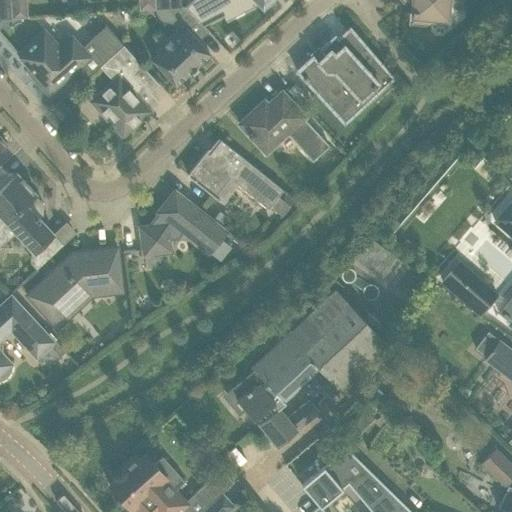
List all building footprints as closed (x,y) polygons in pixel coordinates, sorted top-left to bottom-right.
[(0,0),(0,18),(10,18),(9,0),(0,0)] [(9,0),(10,18),(27,17),(25,0),(9,0)] [(137,0),(138,9),(154,8),(154,1),(153,0),(137,0)] [(153,0),(154,1),(154,8),(180,7),(181,7),(180,0),(153,0)] [(191,0),(185,6),(193,15),(203,25),(222,15),(239,6),(242,12),(259,3),(262,6),(268,0),(191,0)] [(412,0),(413,0),(412,10),(411,15),(412,15),(411,21),(425,22),(432,17),(446,18),(447,4),(453,0),(412,0)] [(183,25),(193,15),(185,6),(181,7),(180,7),(154,8),(155,12),(156,15),(159,19),(161,21),(166,22),(170,22),(176,29),(153,50),(157,54),(151,59),(175,85),(189,72),(189,73),(196,67),(196,66),(209,54),(183,25)] [(103,63),(122,45),(105,25),(91,37),(97,44),(91,50),(103,63)] [(343,123),(392,78),(350,27),(337,38),(335,35),(319,49),(324,55),(317,61),(312,56),(296,71),(343,123)] [(71,37),(59,48),(43,30),(17,53),(30,67),(27,69),(48,92),(88,56),(71,37)] [(131,73),(141,65),(122,45),(103,63),(99,66),(112,80),(89,100),(110,122),(108,124),(111,128),(113,126),(122,136),(150,110),(132,91),(140,83),(131,73)] [(295,84),(287,91),(300,104),(307,97),(295,84)] [(306,118),(295,106),(281,91),(259,112),(255,108),(238,123),(247,133),(247,134),(265,154),(288,134),(311,160),(328,145),(304,119),(306,118)] [(205,152),(186,175),(199,185),(215,197),(230,178),(238,185),(267,208),(269,207),(277,197),(282,190),(235,152),(220,140),(208,154),(205,152)] [(483,156),(473,167),(487,179),(497,168),(483,156)] [(511,160),(501,170),(511,181),(511,184),(511,185),(511,160)] [(0,169),(0,166),(1,166),(0,165),(0,224),(34,193),(16,173),(9,179),(0,169)] [(151,225),(139,227),(142,246),(143,256),(144,256),(161,254),(162,254),(171,252),(169,239),(171,239),(178,239),(181,235),(207,255),(209,253),(220,239),(226,232),(221,228),(211,220),(190,203),(174,190),(157,212),(158,213),(151,222),(151,225)] [(34,193),(0,224),(0,245),(14,233),(32,251),(42,263),(48,258),(63,244),(62,243),(60,245),(51,235),(53,234),(53,233),(39,219),(42,216),(43,204),(34,194),(35,194),(34,193)] [(277,197),(269,207),(282,217),(290,207),(277,197)] [(499,213),(493,221),(511,237),(511,199),(510,200),(499,213)] [(391,217),(386,224),(393,230),(399,223),(391,217)] [(122,293),(119,266),(117,247),(97,249),(97,250),(82,264),(71,252),(24,295),(56,330),(92,297),(122,293)] [(458,261),(440,281),(478,315),(496,294),(458,261)] [(346,397),(395,352),(337,292),(267,352),(252,365),(264,379),(259,383),(258,381),(256,383),(278,408),(283,403),(281,401),(320,369),(346,397)] [(58,357),(64,351),(10,295),(0,304),(0,378),(5,376),(9,371),(10,365),(11,364),(0,352),(0,340),(10,330),(26,347),(28,344),(38,355),(47,346),(58,357)] [(487,331),(475,348),(486,356),(484,359),(511,380),(511,350),(498,340),(487,331)] [(287,419),(278,408),(256,383),(236,400),(252,419),(256,416),(260,421),(258,422),(277,444),(292,432),(306,420),(306,421),(317,410),(309,401),(287,419)] [(345,447),(322,466),(341,488),(347,483),(368,508),(389,490),(345,447)] [(504,486),(511,477),(511,462),(494,447),(479,463),(504,486)] [(163,458),(155,464),(143,451),(138,455),(135,453),(121,466),(124,470),(108,484),(131,510),(134,507),(137,511),(178,511),(188,502),(175,488),(184,480),(163,458)] [(322,466),(301,484),(318,505),(319,506),(341,488),(322,466)] [(221,492),(233,481),(221,468),(193,494),(205,507),(221,492)] [(511,511),(511,486),(508,485),(498,508),(506,511),(511,511)] [(411,511),(389,490),(368,508),(371,511),(411,511)] [(226,511),(233,506),(221,492),(205,507),(199,511),(226,511)]
